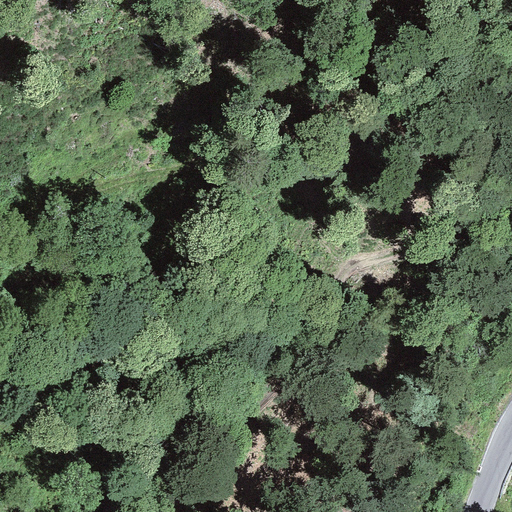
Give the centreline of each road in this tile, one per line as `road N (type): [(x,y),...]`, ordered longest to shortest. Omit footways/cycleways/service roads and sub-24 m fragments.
road 1 (track): [(511,117),(260,138),(85,192),(0,236)]
road 2 (track): [(166,511),(318,326),(340,274),(415,256),(449,221),(511,181)]
